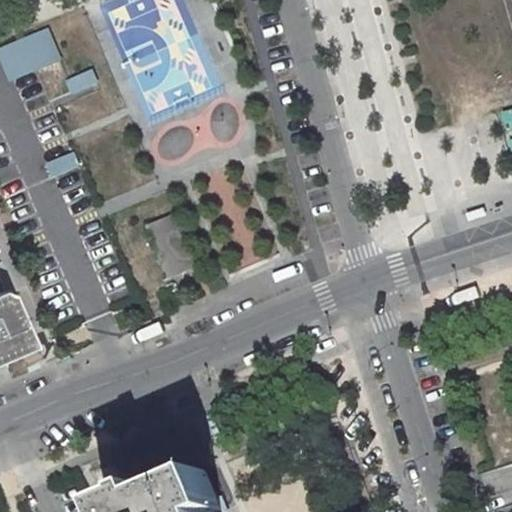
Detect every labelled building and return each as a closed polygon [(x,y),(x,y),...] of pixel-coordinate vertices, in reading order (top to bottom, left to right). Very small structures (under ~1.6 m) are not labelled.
[(48,30),(1,51),(13,80),(61,60),(48,30)] [(92,71),(70,81),(74,93),(97,83),(92,71)] [(96,141),(72,151),(77,163),(101,153),(96,141)] [(53,157),(53,170),(75,169),(75,157),(53,157)] [(179,214),(148,227),(170,278),(201,265),(179,214)] [(0,363),(31,350),(6,291),(0,293),(0,363)] [(135,494),(108,505),(110,511),(220,511),(223,511),(207,471),(151,495),(147,485),(134,491),(135,494)]
